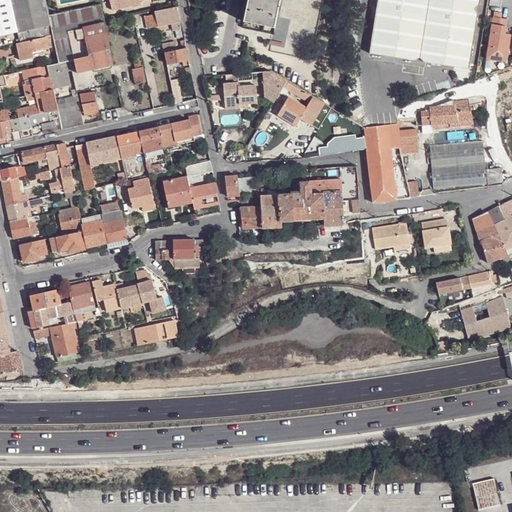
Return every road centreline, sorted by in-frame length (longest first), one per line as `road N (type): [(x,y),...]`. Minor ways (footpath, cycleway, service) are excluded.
road 1 (unclassified): [(36,370),(196,347),(305,294),(413,308),(428,281),(476,268),(463,198)]
road 2 (motorway): [(511,363),(274,399),(0,410)]
road 3 (motorway): [(0,444),(275,434),(511,398)]
road 4 (unknown): [(433,511),(427,499),(414,497),(77,500),(66,511)]
road 5 (residential): [(219,170),(355,160),(364,201),(375,210),(463,198)]
road 6 (residential): [(227,221),(155,233),(115,259),(9,283)]
road 7 (residential): [(0,152),(205,107)]
